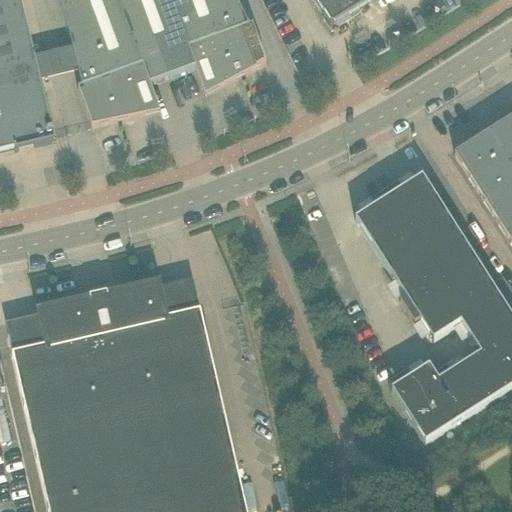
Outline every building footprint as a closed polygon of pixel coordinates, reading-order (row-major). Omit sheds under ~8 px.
[(0,0),(0,154),(14,151),(15,155),(55,145),(41,84),(35,61),(34,61),(34,60),(19,0),(0,0)] [(143,69),(117,0),(57,0),(82,91),(77,93),(91,131),(159,117),(149,89),(142,69),(143,69)] [(186,53),(167,0),(117,0),(143,69),(142,69),(149,89),(194,73),(187,52),(186,53)] [(232,0),(167,0),(186,53),(187,52),(194,73),(205,100),(266,67),(252,29),(247,31),(232,0)] [(311,0),(324,20),(322,21),(329,31),(378,0),(311,0)] [(511,120),(488,136),(509,171),(511,169),(511,120)] [(509,171),(488,136),(454,158),(476,192),(509,171)] [(511,202),(511,174),(509,171),(476,192),(491,216),(511,202)] [(398,189),(385,197),(384,198),(424,262),(459,240),(421,181),(415,185),(401,194),(398,189)] [(424,262),(384,198),(372,206),(375,211),(355,224),(392,282),(424,262)] [(511,235),(511,202),(491,216),(506,239),(511,235)] [(407,317),(479,272),(459,240),(424,262),(392,282),(404,300),(398,304),(407,317)] [(461,328),(499,303),(479,272),(407,317),(415,329),(420,326),(432,345),(460,327),(461,328)] [(245,511),(199,314),(165,322),(158,290),(39,318),(46,349),(12,357),(47,511),(245,511)] [(511,323),(499,303),(461,328),(472,346),(492,333),(499,346),(489,352),(489,353),(511,390),(511,323)] [(492,333),(472,346),(467,350),(475,362),(473,363),(474,363),(489,353),(489,352),(499,346),(492,333)] [(511,391),(511,390),(489,353),(474,363),(473,363),(450,378),(462,397),(449,406),(460,425),(511,391)] [(460,425),(449,406),(434,382),(435,381),(435,380),(429,371),(407,384),(404,379),(389,389),(392,394),(391,395),(425,447),(460,425)] [(462,397),(450,378),(447,372),(435,380),(435,381),(434,382),(449,406),(462,397)]
